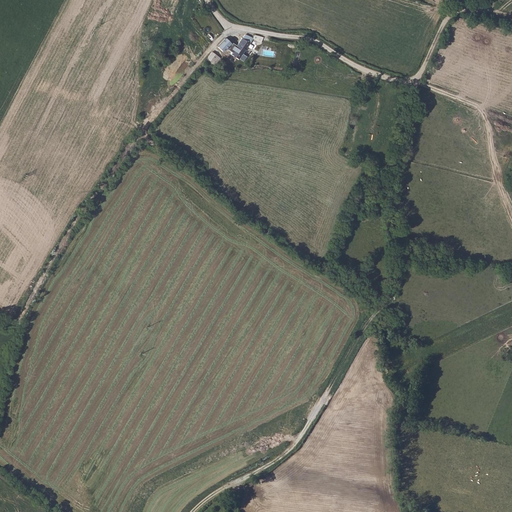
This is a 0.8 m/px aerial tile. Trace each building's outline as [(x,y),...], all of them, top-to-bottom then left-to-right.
[(263,36),(255,35),(252,38),(260,43),(263,36)] [(225,37),(217,46),(223,51),(231,43),(225,37)] [(242,54),(250,43),(241,38),(230,54),(238,59),(239,58),(243,61),(246,56),(242,54)] [(169,50),(161,45),(157,53),(165,57),(169,50)] [(205,59),(213,65),(220,57),(212,51),(205,59)]
